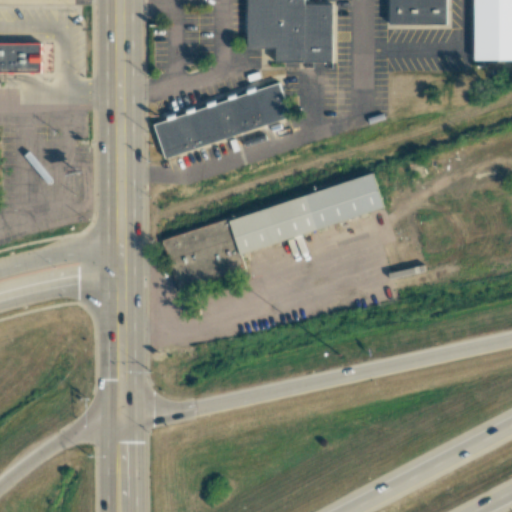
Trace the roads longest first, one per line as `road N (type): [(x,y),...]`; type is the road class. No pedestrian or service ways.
road 1 (motorway): [(427,359),(135,419)]
road 2 (primary): [(119,272),(117,0)]
road 3 (motorway): [(511,425),(348,511)]
road 4 (primary): [(119,272),(107,319),(108,424)]
road 5 (primary): [(135,419),(134,327),(119,272)]
road 6 (motorway): [(108,424),(41,452),(0,486)]
road 7 (tertiary): [(0,299),(119,272)]
road 8 (tertiary): [(119,245),(0,269)]
